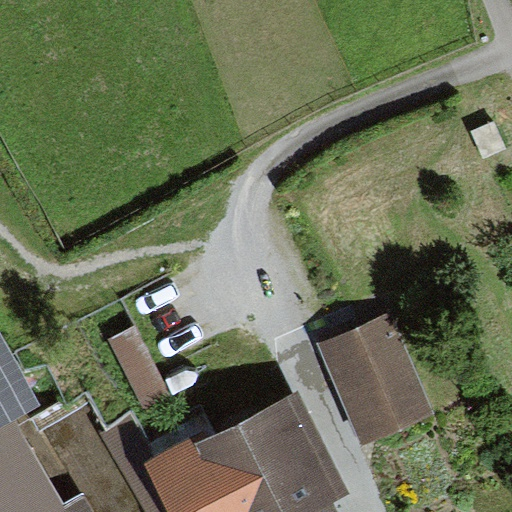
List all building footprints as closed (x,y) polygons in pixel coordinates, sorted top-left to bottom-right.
[(322,349),(363,442),(429,413),(387,320),(322,349)] [(148,327),(117,340),(143,405),(174,393),(148,327)] [(0,427),(39,406),(0,335),(0,427)] [(337,511),(334,505),(350,497),(299,393),(197,449),(189,439),(145,463),(171,511),(337,511)] [(0,511),(91,511),(82,495),(64,506),(18,428),(0,438),(0,511)]
